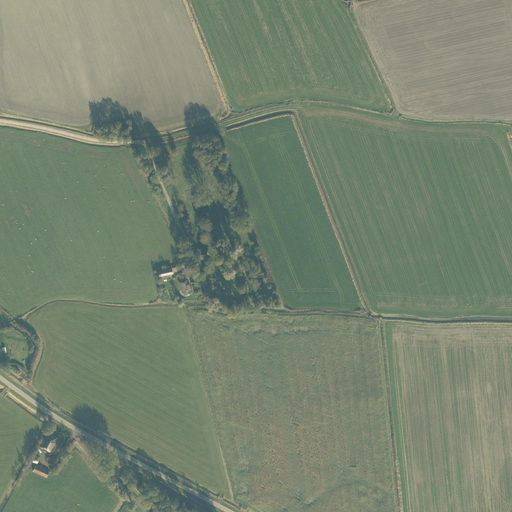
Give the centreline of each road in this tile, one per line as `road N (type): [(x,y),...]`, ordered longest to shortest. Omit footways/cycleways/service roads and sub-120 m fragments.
road 1 (unclassified): [(141,141),(0,120)]
road 2 (tertiary): [(119,452),(0,377)]
road 3 (tertiary): [(230,511),(119,452)]
